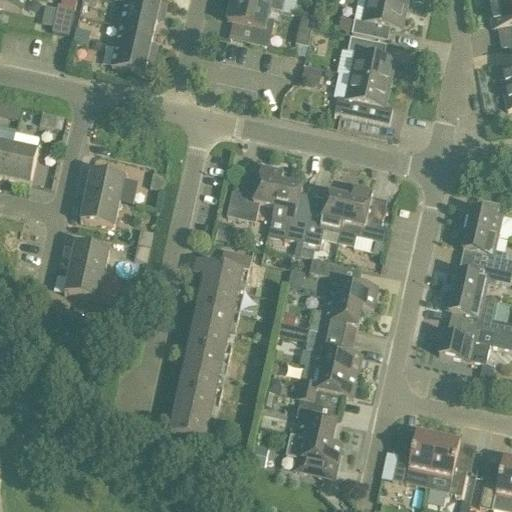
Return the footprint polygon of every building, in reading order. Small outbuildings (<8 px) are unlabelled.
[(0,0),(0,11),(23,17),(26,0),(0,0)] [(97,10),(99,2),(91,0),(83,0),(82,6),(97,10)] [(162,0),(128,0),(126,8),(165,17),(167,8),(161,6),(162,0)] [(282,16),(285,0),(233,0),(232,5),(270,13),(282,16)] [(402,34),(407,11),(360,0),(352,37),(388,45),(390,32),(402,34)] [(360,0),(407,11),(409,0),(360,0)] [(511,0),(486,0),(488,11),(511,6),(511,0)] [(70,37),(77,6),(62,2),(56,34),(70,37)] [(268,23),(270,13),(232,5),(227,26),(253,31),(249,47),(269,52),(275,25),(268,23)] [(511,6),(488,11),(493,34),(511,30),(511,6)] [(163,26),(165,17),(126,8),(122,29),(154,36),(156,24),(163,26)] [(308,50),(314,23),(301,20),(295,48),(308,50)] [(151,48),(154,36),(122,29),(117,50),(156,59),(158,49),(151,48)] [(75,40),(89,44),(91,36),(77,33),(75,40)] [(88,52),(89,44),(75,40),(73,49),(88,52)] [(351,80),(390,88),(395,64),(384,61),(386,48),(351,41),(348,55),(356,57),(351,80)] [(154,67),(156,59),(117,50),(112,72),(144,79),(147,66),(154,67)] [(511,89),(511,64),(499,67),(503,91),(511,89)] [(390,88),(351,80),(346,103),(338,101),(335,117),(390,129),(393,113),(385,111),(387,102),(390,88)] [(511,114),(511,89),(503,91),(508,115),(511,114)] [(0,182),(6,184),(13,150),(0,147),(0,182)] [(13,150),(6,184),(33,190),(33,188),(32,188),(39,156),(13,150)] [(281,186),(284,175),(262,170),(256,195),(243,192),(242,198),(232,196),(227,221),(256,227),(260,208),(274,211),(275,212),(281,186)] [(87,200),(121,208),(126,182),(94,175),(94,174),(93,174),(87,200)] [(162,195),(166,181),(153,178),(150,192),(162,195)] [(303,190),(281,186),(275,212),(274,211),(272,222),(288,225),(284,243),(303,247),(308,222),(296,219),(303,190)] [(341,237),(352,191),(351,190),(348,201),(327,196),(321,225),(308,222),(303,247),(321,252),(325,234),(341,237)] [(352,191),(341,237),(341,238),(339,249),(354,251),(356,241),(375,246),(372,257),(382,260),(385,248),(388,234),(366,228),(373,195),(352,191)] [(115,233),(121,208),(87,200),(81,227),(83,227),(83,226),(115,233)] [(499,241),(498,241),(511,244),(511,238),(511,223),(472,214),(467,234),(499,241)] [(229,247),(233,229),(220,226),(216,244),(229,247)] [(495,255),(498,241),(499,241),(467,234),(463,254),(489,259),(487,271),(511,276),(511,264),(506,263),(507,257),(495,255)] [(137,249),(150,252),(153,237),(140,235),(137,249)] [(71,272),(105,280),(111,254),(78,247),(78,246),(77,246),(71,272)] [(147,267),(150,252),(137,249),(134,264),(147,267)] [(208,289),(244,297),(252,261),(224,255),(220,269),(197,264),(194,277),(210,281),(208,289)] [(334,283),(337,269),(312,264),(309,277),(334,283)] [(510,289),(511,279),(511,276),(487,271),(484,282),(458,276),(453,297),(485,303),(488,290),(496,291),(497,286),(510,289)] [(100,305),(105,280),(71,272),(66,299),(67,299),(67,298),(100,305)] [(326,302),(373,313),(378,291),(342,283),(337,304),(327,302),(326,302)] [(239,318),(244,297),(208,289),(204,310),(239,318)] [(485,303),(453,297),(450,296),(447,298),(444,311),(446,314),(449,315),(449,316),(480,323),(477,334),(481,335),(511,341),(511,329),(493,326),(497,306),(485,303)] [(373,313),(326,302),(323,318),(314,316),(310,334),(327,338),(330,326),(358,332),(363,311),(373,313)] [(136,323),(138,310),(124,307),(122,320),(136,323)] [(235,339),(239,318),(204,310),(199,331),(235,339)] [(295,330),(297,320),(284,317),(282,327),(295,330)] [(282,328),(279,341),(289,343),(292,331),(282,328)] [(230,360),(235,339),(199,331),(194,352),(230,360)] [(327,338),(310,334),(306,354),(315,356),(311,371),(358,381),(363,360),(324,351),(327,338)] [(511,341),(481,335),(479,346),(444,339),(439,359),(486,369),(490,351),(511,355),(511,341)] [(225,381),(230,360),(194,352),(190,373),(225,381)] [(358,381),(311,371),(305,370),(302,385),(301,385),(296,404),(300,404),(313,407),(314,407),(317,395),(353,403),(358,381)] [(220,402),(225,381),(190,373),(185,395),(220,402)] [(216,424),(220,402),(185,395),(180,416),(216,424)] [(272,411),(275,399),(264,397),(261,409),(272,411)] [(310,419),(313,407),(300,404),(296,422),(300,423),(296,439),(343,449),(333,446),(337,425),(310,419)] [(211,445),(216,424),(180,416),(176,436),(170,435),(170,436),(211,445)] [(427,492),(438,441),(417,436),(411,461),(398,458),(393,485),(427,492)] [(296,462),(294,475),(335,484),(343,449),(296,439),(296,440),(290,438),(286,460),(296,462)] [(460,446),(438,441),(427,492),(461,500),(467,474),(455,471),(460,446)] [(511,511),(511,463),(504,461),(498,486),(485,484),(479,511),(484,511),(511,511)]
